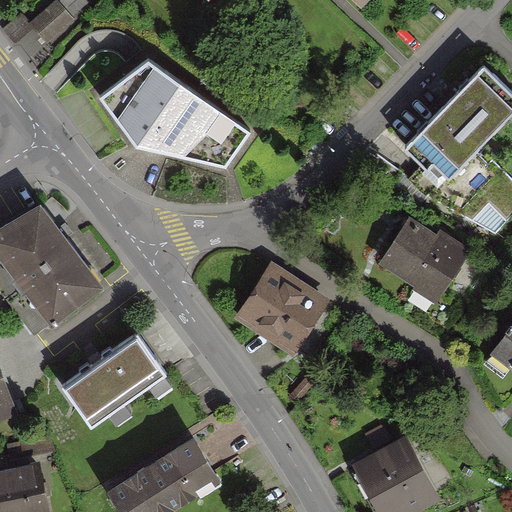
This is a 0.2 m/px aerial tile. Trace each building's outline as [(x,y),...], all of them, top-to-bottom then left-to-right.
[(58,0),(56,0),(32,20),(45,36),(74,13),(72,11),(85,0),(61,0),(60,1),(58,0)] [(136,142),(153,154),(164,139),(227,165),(266,109),(165,41),(151,59),(105,97),(136,142)] [(511,83),(486,58),(405,139),(429,163),(435,157),(450,172),(511,110),(511,83)] [(0,283),(33,328),(97,282),(37,198),(0,220),(0,283)] [(411,214),(382,256),(436,292),(467,245),(441,228),(439,232),(411,214)] [(325,297),(269,259),(234,311),(290,349),(325,297)] [(511,321),(494,347),(511,359),(511,321)] [(163,371),(135,330),(59,383),(88,423),(163,371)] [(0,411),(12,407),(0,374),(0,411)] [(192,434),(106,486),(121,511),(154,511),(195,487),(198,490),(219,477),(192,434)] [(406,511),(437,496),(405,434),(352,462),(378,511),(406,511)] [(46,511),(37,461),(0,467),(0,511),(46,511)]
